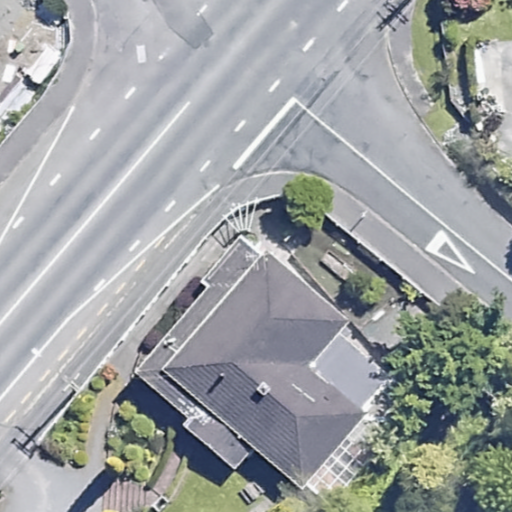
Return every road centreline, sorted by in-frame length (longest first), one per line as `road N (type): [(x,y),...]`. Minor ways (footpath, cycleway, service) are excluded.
road 1 (residential): [(511,284),(234,53)]
road 2 (tertiary): [(234,53),(0,308)]
